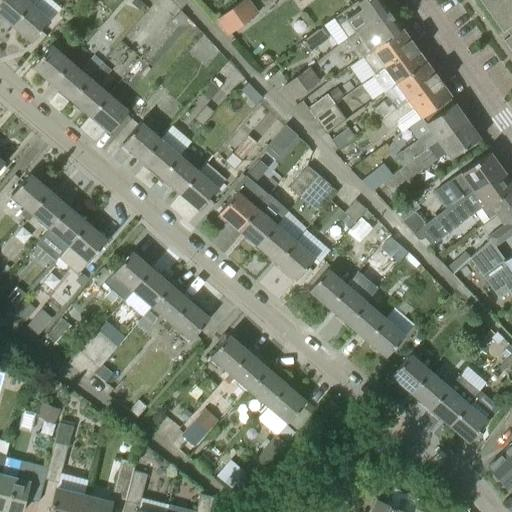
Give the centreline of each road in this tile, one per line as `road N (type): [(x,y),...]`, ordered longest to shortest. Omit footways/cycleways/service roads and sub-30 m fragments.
road 1 (residential): [(395,422),(0,86)]
road 2 (residential): [(491,325),(181,0)]
road 3 (unknown): [(271,511),(250,507),(0,309)]
road 4 (tertiary): [(511,140),(413,0)]
road 5 (residential): [(487,511),(395,422)]
